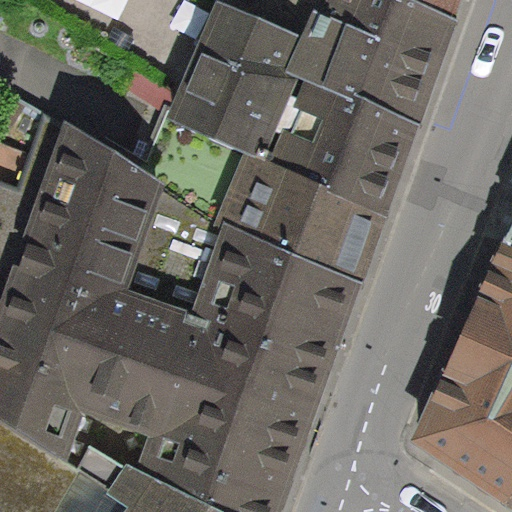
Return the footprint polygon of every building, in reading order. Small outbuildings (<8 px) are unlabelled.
[(199,56),(422,134),(460,24),(402,0),(323,0),(319,10),(305,40),(220,8),(199,56)] [(302,0),(319,10),(323,0),(302,0)] [(402,0),(460,24),(467,0),(402,0)] [(246,159),(391,220),(422,134),(199,56),(170,124),(246,159)] [(131,355),(316,427),(320,418),(364,292),(224,227),(169,194),(45,118),(21,195),(0,187),(0,300),(2,302),(131,355)] [(224,227),(364,292),(391,220),(246,159),(224,227)] [(511,246),(506,244),(412,450),(511,510),(511,246)] [(79,444),(209,511),(285,511),(316,427),(131,355),(2,302),(0,310),(0,422),(68,463),(79,444)] [(0,511),(209,511),(79,444),(68,463),(0,422),(0,511)]
